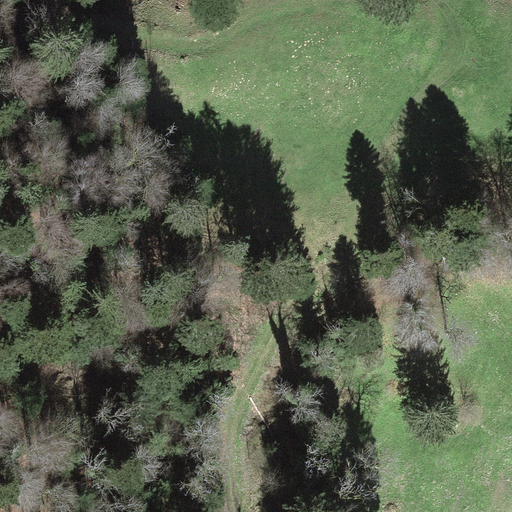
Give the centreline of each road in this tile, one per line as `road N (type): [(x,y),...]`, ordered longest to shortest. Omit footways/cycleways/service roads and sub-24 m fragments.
road 1 (track): [(443,0),(454,27),(451,48),(402,121),(356,236),(269,336),(245,387),(226,476),(231,511)]
road 2 (track): [(0,11),(144,38),(216,38),(270,7),(307,0)]
